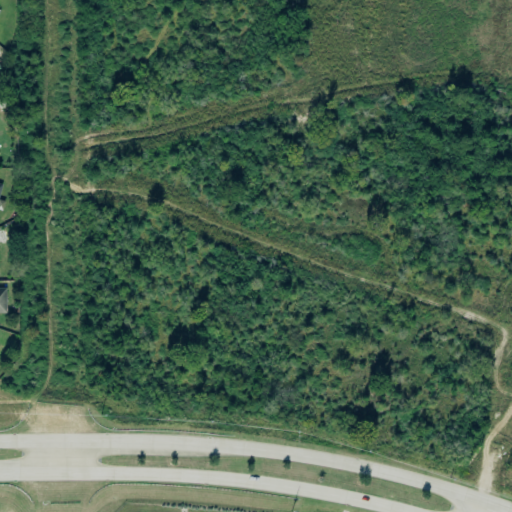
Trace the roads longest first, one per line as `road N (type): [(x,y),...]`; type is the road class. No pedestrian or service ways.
road 1 (secondary): [(511,508),(402,474),(245,446),(0,441)]
road 2 (secondary): [(0,472),(238,480),(409,511)]
